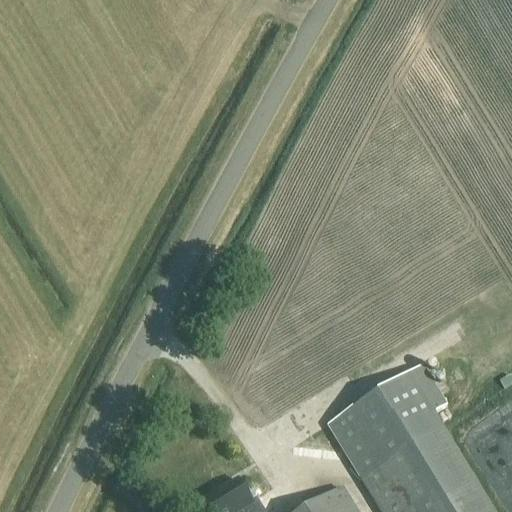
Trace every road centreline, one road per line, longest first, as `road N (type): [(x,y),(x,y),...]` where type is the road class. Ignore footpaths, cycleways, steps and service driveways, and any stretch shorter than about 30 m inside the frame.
road 1 (unclassified): [(59,511),(143,333),(332,0)]
road 2 (unknown): [(143,333),(267,455),(350,382)]
